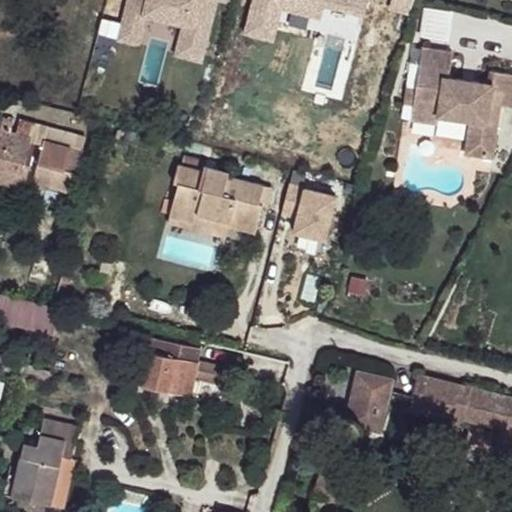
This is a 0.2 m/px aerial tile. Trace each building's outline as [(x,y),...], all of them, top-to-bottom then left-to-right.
[(129,0),(126,11),(146,16),(184,26),(178,47),(190,50),(188,59),(200,62),(216,0),(129,0)] [(368,0),(253,0),(245,32),(273,39),(281,7),(321,18),(325,5),(364,15),(368,0)] [(421,36),(450,37),(452,8),(422,6),(421,36)] [(146,16),(126,11),(119,40),(138,45),(146,16)] [(439,100),(437,114),(469,119),(464,152),(491,157),(502,85),(449,76),(451,51),(422,46),(414,96),(439,100)] [(178,47),(176,55),(188,59),(190,50),(178,47)] [(511,74),(489,70),(487,82),(502,85),(499,105),(511,107),(511,104),(511,74)] [(436,121),(437,114),(439,100),(414,96),(410,117),(436,121)] [(0,170),(27,178),(37,136),(35,135),(37,126),(20,122),(17,131),(11,130),(13,123),(2,120),(0,128),(0,170)] [(179,184),(170,215),(196,222),(197,214),(228,222),(227,226),(252,234),(255,234),(263,205),(259,204),(263,187),(226,177),(228,173),(203,168),(202,171),(179,166),(174,183),(179,184)] [(0,170),(0,183),(24,190),(27,178),(0,170)] [(334,196),(289,184),(281,214),(296,217),(292,231),(323,240),(334,196)] [(271,189),(263,187),(259,204),(263,205),(267,205),(271,189)] [(196,222),(170,215),(168,223),(224,239),(225,234),(251,240),(252,234),(227,226),(228,222),(197,214),(196,222)] [(0,321),(50,335),(58,306),(0,290),(0,321)] [(141,386),(171,392),(175,373),(226,385),(229,371),(197,362),(200,349),(144,337),(140,351),(149,353),(141,386)] [(17,359),(0,354),(0,367),(34,376),(36,368),(16,362),(17,359)] [(175,373),(171,392),(222,404),(226,385),(175,373)] [(352,392),(347,416),(345,425),(363,428),(380,432),(391,381),(358,373),(352,392)] [(461,417),(467,418),(475,389),(418,376),(409,407),(443,415),(436,445),(452,448),(461,417)] [(511,398),(475,389),(467,418),(495,425),(511,429),(511,398)] [(345,425),(347,416),(341,417),(335,419),(332,422),(330,426),(328,431),(328,437),(328,439),(330,443),(315,495),(341,502),(356,449),(359,447),(363,442),(364,438),(364,435),(364,432),(363,428),(345,425)] [(62,456),(70,458),(72,458),(79,429),(45,421),(38,447),(25,444),(13,495),(51,504),(62,456)] [(511,429),(495,425),(490,446),(511,450),(511,429)] [(57,505),(70,458),(62,456),(51,504),(57,505)]
